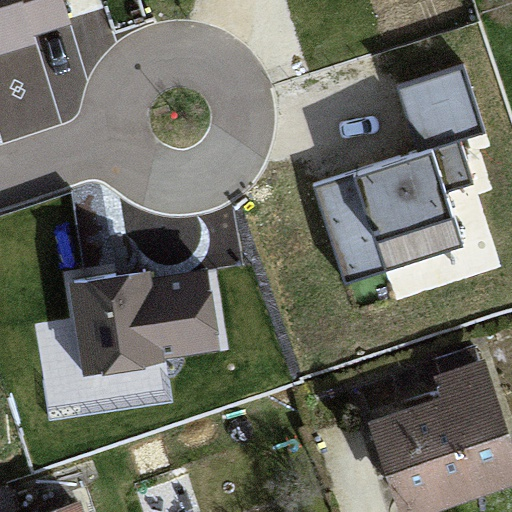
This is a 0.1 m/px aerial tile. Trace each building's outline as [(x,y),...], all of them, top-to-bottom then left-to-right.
[(0,0),(0,42),(34,31),(33,26),(69,14),(64,0),(0,0)] [(416,147),(311,182),(342,274),(461,235),(445,186),(473,177),(458,135),(484,127),(461,60),(394,82),(416,147)] [(461,235),(342,274),(344,280),(463,241),(461,235)] [(116,256),(118,268),(148,263),(146,251),(116,256)] [(116,256),(74,263),(83,315),(78,316),(85,357),(128,350),(127,344),(160,339),(160,334),(219,324),(207,253),(148,263),(118,268),(116,256)] [(474,347),(436,360),(441,376),(480,363),(474,347)] [(436,401),(376,421),(405,503),(511,466),(511,455),(480,363),(441,376),(444,385),(448,396),(436,401)] [(444,385),(432,389),(436,401),(448,396),(444,385)] [(6,482),(0,484),(0,511),(3,511),(15,508),(6,482)] [(77,511),(74,501),(42,511),(77,511)]
